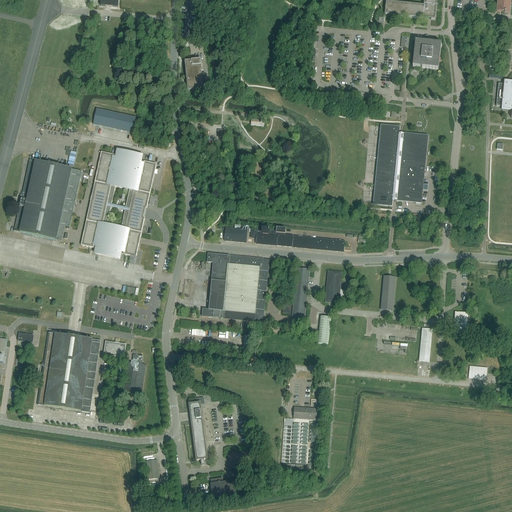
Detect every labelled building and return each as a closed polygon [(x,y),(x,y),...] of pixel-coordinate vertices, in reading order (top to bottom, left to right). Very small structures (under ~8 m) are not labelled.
[(437,0),(424,0),(424,6),(386,2),(385,15),(435,20),(437,0)] [(510,0),(497,0),(497,12),(504,13),(506,14),(506,13),(509,13),(510,0)] [(438,70),(439,61),(441,44),(415,41),(412,67),(438,70)] [(201,60),(185,62),(187,84),(188,91),(204,89),(203,81),(201,60)] [(498,84),(497,94),(496,106),(502,107),(501,110),(511,110),(511,112),(511,119),(511,118),(511,82),(504,81),(504,85),(498,84)] [(93,125),(130,133),(133,133),(136,118),(97,110),(93,125)] [(426,155),(427,137),(399,134),(400,128),(381,126),(374,204),(392,206),(393,200),(421,203),(424,173),(426,155)] [(114,155),(101,152),(81,246),(94,249),(94,246),(97,246),(95,254),(120,259),(121,252),(124,252),(123,255),(136,258),(145,218),(144,218),(143,218),(144,217),(143,217),(143,216),(141,215),(141,214),(142,211),(144,211),(145,208),(146,209),(147,209),(156,165),(144,162),(143,164),(141,164),(142,156),(132,154),(118,151),(116,158),(113,158),(114,155)] [(80,182),(82,172),(30,160),(14,232),(56,241),(57,240),(62,241),(65,226),(70,227),(72,215),(76,199),(80,182)] [(433,216),(412,214),(411,220),(420,221),(420,222),(432,223),(433,216)] [(241,229),(241,226),(235,225),(235,226),(235,228),(235,229),(226,228),(225,241),(246,243),(247,234),(247,233),(247,228),(245,228),(245,227),(242,227),(242,230),(236,229),(236,228),(241,229)] [(344,247),(345,242),(285,236),(285,229),(276,228),(276,231),(257,229),(256,244),(344,253),(344,251),(351,252),(351,248),(344,247)] [(208,254),(207,261),(207,263),(213,263),(209,310),(203,309),(202,317),(263,323),(264,314),(268,269),(269,269),(270,260),(229,256),(208,254)] [(309,270),(308,270),(297,269),(292,316),(304,318),(309,270)] [(339,299),(340,289),(342,273),(328,272),(325,303),(339,304),(339,303),(344,304),(344,299),(339,299)] [(381,310),(388,311),(392,311),(395,278),(384,277),(381,310)] [(283,314),(290,314),(291,307),(284,306),(283,314)] [(455,313),(454,328),(454,333),(467,334),(468,313),(455,313)] [(324,317),(320,317),(318,344),(329,345),(331,318),(324,317)] [(419,361),(429,362),(432,330),(422,329),(419,361)] [(100,341),(97,341),(92,340),(55,334),(48,333),(41,385),(40,385),(39,389),(40,390),(38,405),(44,406),(44,407),(82,412),(90,413),(100,341)] [(19,334),(18,337),(18,341),(33,344),(34,336),(19,334)] [(125,351),(125,352),(126,345),(105,342),(103,355),(124,358),(125,354),(124,353),(124,354),(123,353),(124,351),(125,351)] [(124,393),(130,394),(141,396),(146,365),(142,365),(143,357),(133,355),(132,363),(128,363),(124,393)] [(468,379),(486,381),(487,368),(469,367),(468,379)] [(195,387),(186,383),(184,389),(193,393),(195,387)] [(200,403),(194,403),(189,404),(196,461),(201,460),(201,466),(205,465),(204,460),(208,459),(200,403)] [(293,419),(320,421),(321,410),(294,408),(293,419)] [(259,466),(257,451),(229,454),(230,468),(253,465),(254,466),(259,466)] [(146,463),(148,479),(159,477),(157,462),(146,463)] [(211,484),(212,497),(212,499),(240,495),(238,481),(223,483),(222,478),(211,480),(211,484)]
